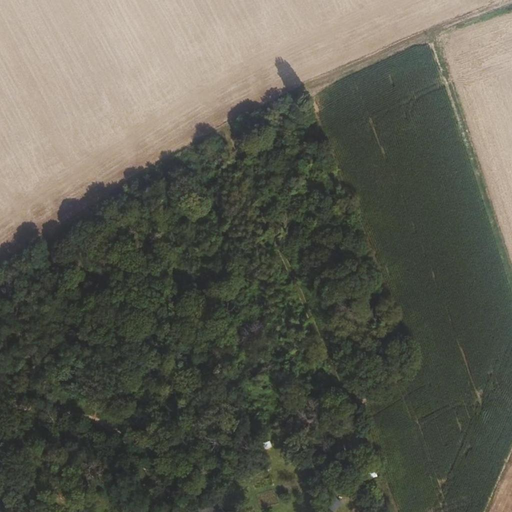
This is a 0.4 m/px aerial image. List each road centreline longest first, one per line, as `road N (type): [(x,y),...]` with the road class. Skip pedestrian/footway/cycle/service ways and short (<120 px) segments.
road 1 (track): [(107,197),(245,118),(508,0)]
road 2 (track): [(0,405),(79,407),(125,291),(124,244),(107,197)]
road 3 (residential): [(79,407),(113,425),(174,511)]
